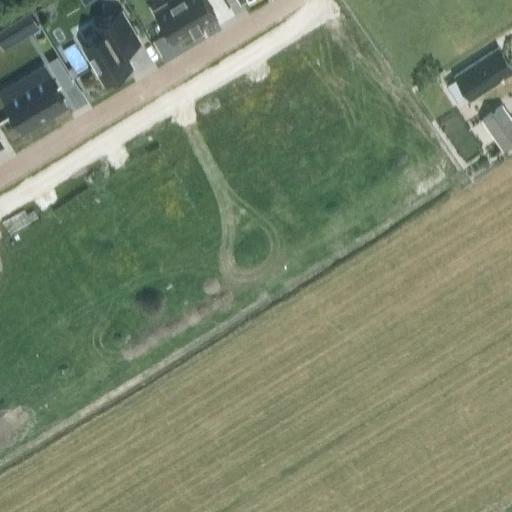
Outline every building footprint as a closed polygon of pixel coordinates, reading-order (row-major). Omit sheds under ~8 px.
[(168,34),(174,43),(195,30),(194,28),(201,23),(202,26),(203,26),(202,23),(215,15),(206,0),(170,0),(156,9),(164,22),(162,24),(164,27),(166,26),(170,33),(168,34)] [(101,34),(84,44),(106,80),(131,65),(123,51),(139,41),(121,10),(95,25),(101,34)] [(22,39),(37,30),(28,15),(13,24),(22,39)] [(457,77),(447,84),(458,101),(468,94),(471,99),(511,71),(511,66),(499,46),(455,74),(457,77)] [(333,104),(330,106),(343,128),(384,101),(401,127),(418,116),(389,71),(374,82),(354,50),(328,66),(331,70),(318,78),(333,104)] [(37,121),(58,109),(55,104),(63,99),(46,71),(5,96),(12,108),(13,107),(15,111),(0,119),(0,121),(15,112),(16,114),(20,121),(20,122),(24,129),(37,122),(37,121)] [(292,174),(319,158),(328,172),(346,162),(303,91),(288,100),(280,86),(250,104),(292,174)] [(503,148),(511,142),(511,115),(503,103),(482,118),(503,148)] [(173,148),(202,200),(237,180),(207,127),(173,148)] [(453,155),(410,181),(419,197),(462,171),(453,155)]
